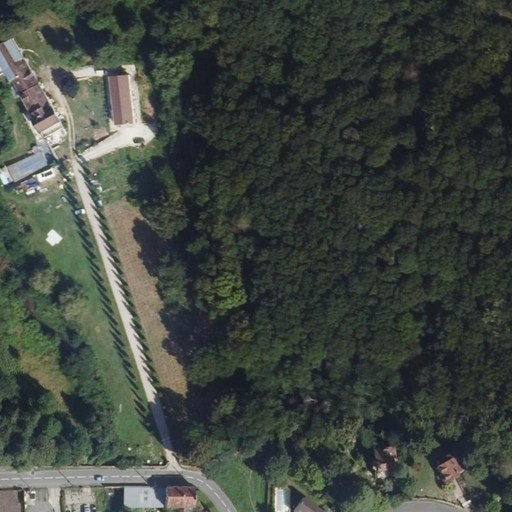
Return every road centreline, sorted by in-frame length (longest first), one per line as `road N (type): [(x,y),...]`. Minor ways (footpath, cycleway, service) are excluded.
road 1 (track): [(178,476),(72,144)]
road 2 (tertiary): [(230,511),(202,479),(0,479)]
